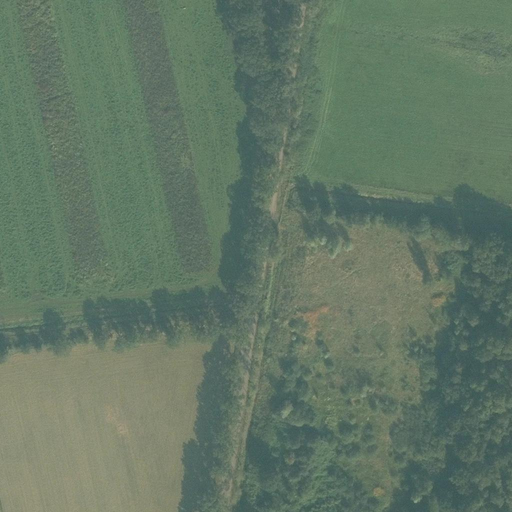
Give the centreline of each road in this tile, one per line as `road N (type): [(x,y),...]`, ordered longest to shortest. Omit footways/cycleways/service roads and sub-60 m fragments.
road 1 (unclassified): [(219,511),(302,0)]
road 2 (track): [(250,317),(0,342)]
